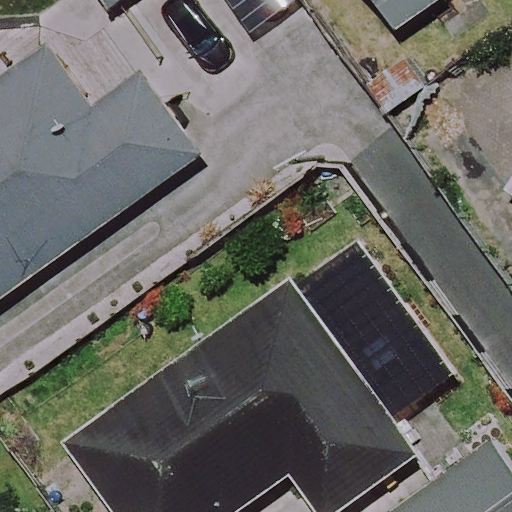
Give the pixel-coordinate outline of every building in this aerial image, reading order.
[(124,0),(98,0),(108,13),(124,0)] [(378,0),(402,34),(449,0),(378,0)] [(283,90),(225,13),(155,65),(212,143),(283,90)] [(0,84),(0,304),(203,159),(139,71),(90,106),(49,50),(0,84)] [(360,511),(420,470),(295,293),(79,446),(125,511),(270,511),(308,485),(327,511),(360,511)] [(511,511),(511,484),(488,452),(404,511),(511,511)]
